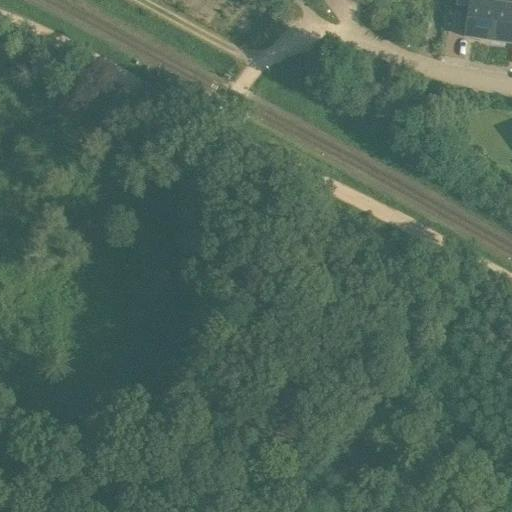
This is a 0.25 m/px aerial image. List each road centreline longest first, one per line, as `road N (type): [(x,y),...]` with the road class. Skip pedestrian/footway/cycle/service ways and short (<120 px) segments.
road 1 (track): [(511,283),(209,130)]
road 2 (track): [(209,130),(66,44),(0,15)]
road 3 (residential): [(511,81),(420,67),(384,46),(330,36)]
road 4 (track): [(209,130),(269,55),(330,36)]
road 5 (track): [(269,55),(243,53),(143,0)]
